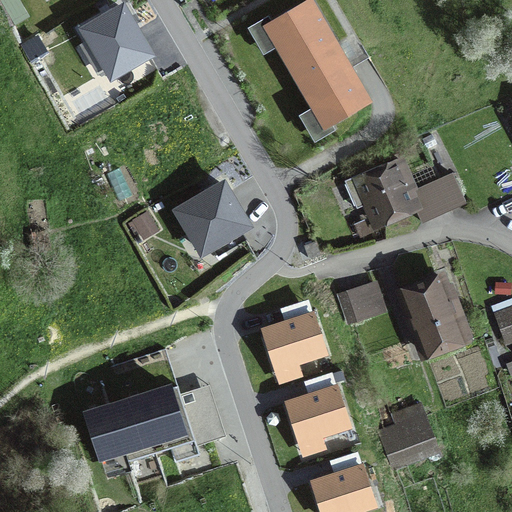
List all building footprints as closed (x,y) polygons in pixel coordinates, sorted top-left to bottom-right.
[(19,0),(0,0),(15,24),(29,16),(19,0)] [(332,124),(372,101),(312,0),(306,0),(271,21),(269,16),(261,20),(327,134),(335,129),(332,124)] [(112,75),(149,53),(123,8),(85,30),(112,75)] [(382,164),(345,181),(357,208),(369,203),(377,221),(414,205),(408,192),(416,188),(405,162),(384,171),(382,164)] [(436,180),(449,209),(465,202),(452,173),(436,180)] [(417,189),(416,188),(408,192),(414,205),(422,222),(449,209),(436,180),(417,189)] [(247,224),(223,185),(179,211),(203,250),(247,224)] [(441,277),(402,292),(425,353),(464,339),(441,277)] [(373,283),(339,294),(349,323),(383,311),(373,283)] [(511,307),(499,313),(510,341),(511,339),(511,307)] [(313,313),(264,329),(276,368),(325,352),(313,313)] [(300,441),(349,425),(336,386),(287,402),(300,441)] [(185,433),(171,387),(86,413),(100,459),(185,433)] [(434,449),(417,405),(394,413),(399,426),(384,431),(396,464),(434,449)] [(351,511),(375,504),(362,465),(313,481),(322,511),(351,511)]
